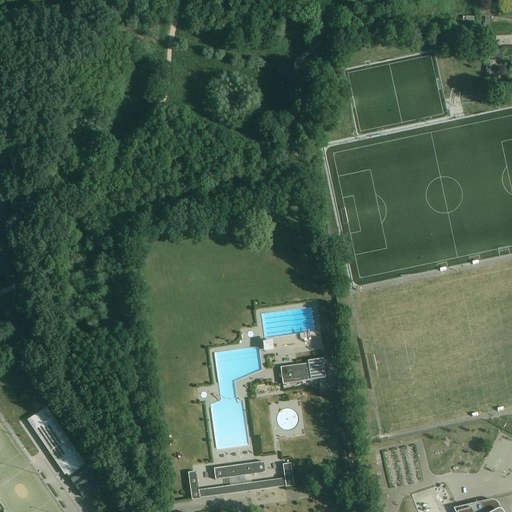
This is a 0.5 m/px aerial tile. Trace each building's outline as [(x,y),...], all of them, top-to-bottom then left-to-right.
[(443,25),(431,21),(434,10),(399,1),(394,21),(429,30),(441,33),(443,25)] [(490,50),(489,59),(499,60),(500,51),(490,50)] [(263,343),(264,352),(273,351),(272,341),(263,343)] [(308,361),(309,364),(280,368),(283,385),(311,381),(327,379),(324,359),(308,361)] [(46,408),(28,421),(46,448),(62,472),(65,470),(67,474),(84,498),(98,488),(100,487),(46,408)] [(215,481),(249,476),(266,474),(265,463),(214,470),(215,481)] [(291,464),(283,465),(285,479),(199,491),(195,467),(187,468),(192,501),(200,500),(200,499),(286,487),(286,488),(294,487),(291,464)] [(502,511),(498,504),(498,503),(497,503),(496,502),(495,501),(493,501),(492,501),(490,501),(454,509),(453,509),(453,510),(453,511),(502,511)]
